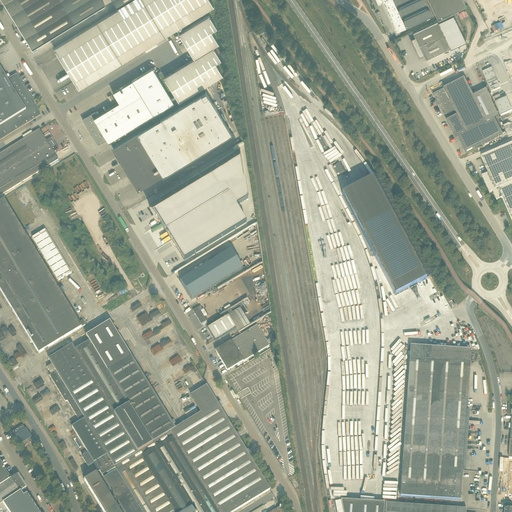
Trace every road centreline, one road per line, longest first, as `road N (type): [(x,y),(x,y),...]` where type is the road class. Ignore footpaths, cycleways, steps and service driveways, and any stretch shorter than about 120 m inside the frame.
road 1 (unclassified): [(297,511),(57,112)]
road 2 (secondary): [(458,242),(290,0)]
road 3 (unclassified): [(492,511),(497,397),(469,303)]
road 4 (unclassified): [(510,257),(412,92)]
road 5 (unclassified): [(57,112),(173,41)]
